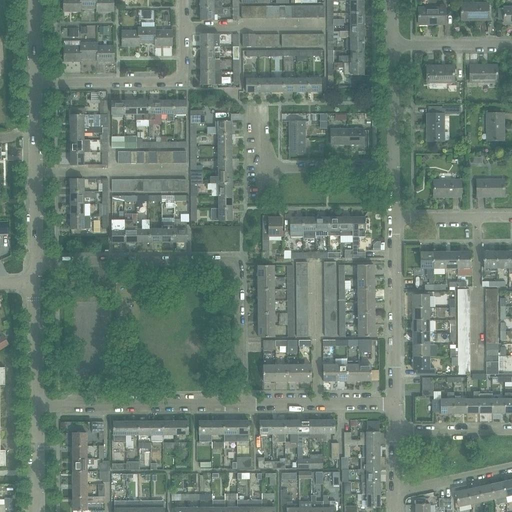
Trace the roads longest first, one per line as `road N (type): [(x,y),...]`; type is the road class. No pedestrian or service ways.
road 1 (unclassified): [(241,403),(236,263),(36,262)]
road 2 (residential): [(35,82),(174,80),(181,0)]
road 3 (residential): [(37,406),(241,403)]
road 4 (residential): [(394,403),(394,217)]
road 5 (tertiary): [(36,262),(35,82)]
road 6 (residential): [(241,403),(394,403)]
road 7 (residential): [(255,169),(393,168)]
road 8 (tertiary): [(37,406),(33,281)]
road 9 (residential): [(393,168),(392,45)]
road 10 (residential): [(394,494),(511,468)]
road 11 (residential): [(511,44),(392,45)]
